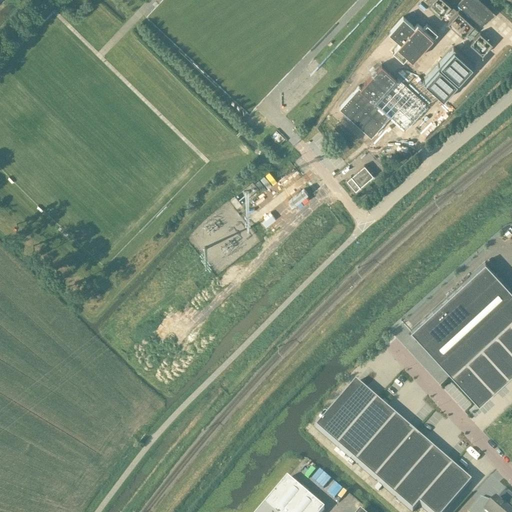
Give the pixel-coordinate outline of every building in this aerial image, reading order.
[(451,6),(444,0),(433,0),(428,6),(440,17),(451,6)] [(485,22),(494,12),(481,0),(460,0),(457,4),(481,26),(485,22)] [(463,37),(474,25),(458,11),(447,24),(463,37)] [(417,23),(414,26),(403,16),(388,32),(400,42),(397,46),(392,51),(403,60),(407,55),(413,60),(433,37),(437,32),(427,23),(422,27),(417,23)] [(492,44),(480,32),(470,43),(482,55),(492,44)] [(423,81),(444,100),(475,66),(454,47),(423,81)] [(359,85),(339,107),(371,136),(391,114),(389,113),(410,90),(381,64),(361,87),(359,85)] [(341,139),(332,147),(340,156),(349,149),(341,139)] [(407,158),(412,154),(408,150),(404,154),(407,158)] [(364,165),(360,168),(346,180),(355,190),(373,176),(364,165)] [(230,200),(237,208),(242,204),(235,196),(230,200)] [(511,290),(485,262),(411,330),(413,333),(418,338),(479,404),(511,373),(511,290)] [(355,383),(315,429),(410,511),(412,511),(419,505),(426,511),(445,511),(471,483),(355,383)] [(511,407),(495,423),(504,433),(511,425),(511,407)] [(286,479),(258,511),(322,511),(323,511),(286,479)] [(500,511),(505,507),(496,499),(489,506),(479,498),(467,511),(500,511)]
